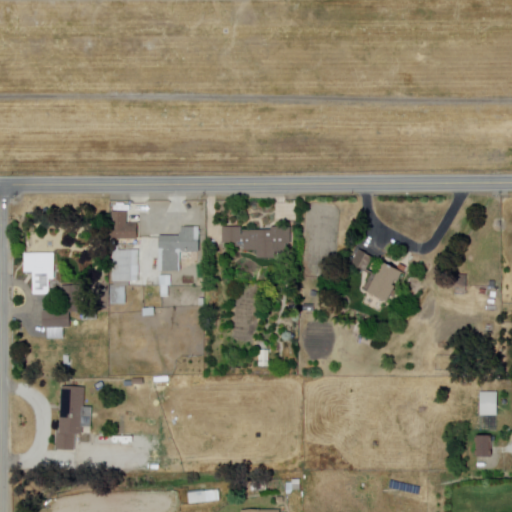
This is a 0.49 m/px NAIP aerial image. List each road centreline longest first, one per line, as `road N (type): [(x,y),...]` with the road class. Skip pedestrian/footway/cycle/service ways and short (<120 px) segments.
road 1 (residential): [(511,183),(0,186)]
road 2 (residential): [(0,372),(4,186)]
